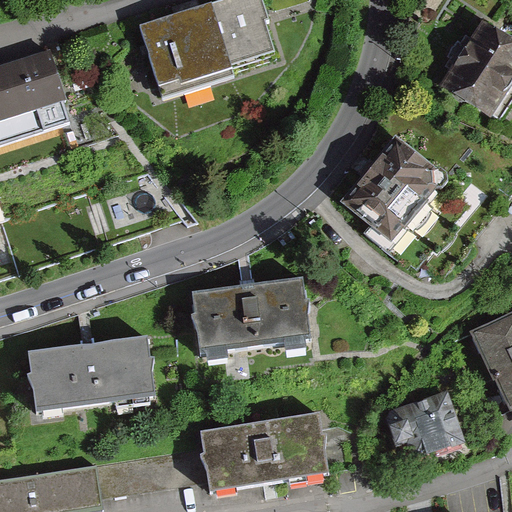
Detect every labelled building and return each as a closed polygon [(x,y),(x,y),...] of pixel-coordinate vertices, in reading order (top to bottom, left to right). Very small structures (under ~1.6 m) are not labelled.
[(177,21),(138,33),(158,94),(177,88),(179,94),(232,77),(230,71),(274,56),(265,27),(269,26),(260,0),(239,0),(202,12),(200,5),(174,14),(177,21)] [(511,92),(511,45),(483,27),(441,90),(492,123),(511,92)] [(0,148),(71,127),(50,59),(0,74),(0,148)] [(446,182),(395,142),(369,173),(341,208),(392,249),(446,182)] [(251,287),(192,293),(199,356),(308,344),(301,281),(251,287)] [(511,319),(473,336),(511,426),(511,319)] [(90,346),(29,353),(37,419),(156,405),(148,340),(90,346)] [(398,449),(407,446),(414,464),(465,447),(448,396),(387,416),(398,449)] [(318,414),(200,431),(210,496),(327,480),(318,414)] [(104,511),(97,467),(0,482),(0,511),(104,511)]
